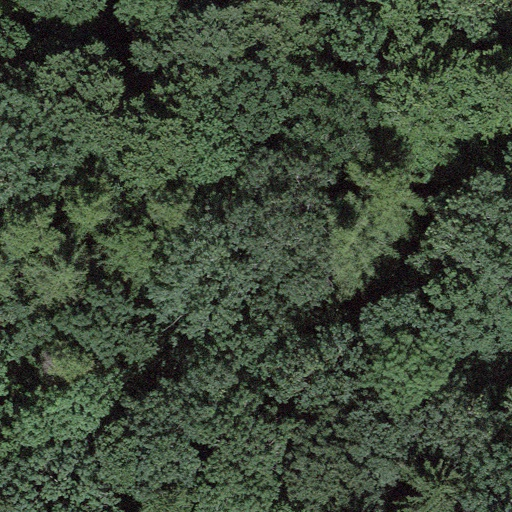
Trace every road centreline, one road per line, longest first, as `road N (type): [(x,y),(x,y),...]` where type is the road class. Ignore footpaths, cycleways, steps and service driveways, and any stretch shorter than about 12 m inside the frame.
road 1 (track): [(511,204),(355,174),(0,229)]
road 2 (track): [(440,185),(440,246),(401,295),(317,292),(261,269),(167,202)]
